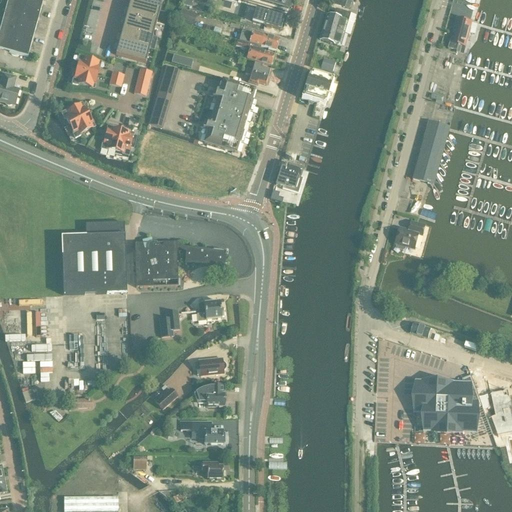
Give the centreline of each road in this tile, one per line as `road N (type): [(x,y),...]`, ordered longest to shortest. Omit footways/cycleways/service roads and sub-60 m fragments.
road 1 (residential): [(358,437),(369,283),(446,0)]
road 2 (secondary): [(0,139),(142,200),(244,221)]
road 3 (tertiary): [(244,221),(315,0)]
road 4 (unclassified): [(25,124),(64,0)]
road 5 (secondary): [(254,343),(262,253),(244,221)]
